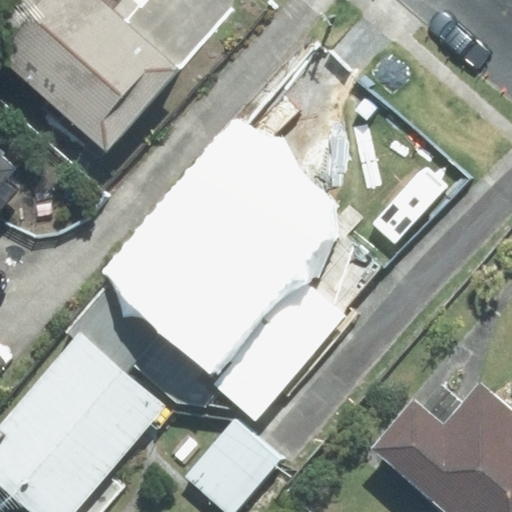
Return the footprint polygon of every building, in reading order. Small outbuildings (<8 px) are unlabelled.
[(193,73),(118,0),(20,0),(0,21),(0,33),(118,150),(193,73)] [(0,199),(33,159),(0,132),(0,199)] [(78,322),(86,330),(0,427),(0,471),(46,511),(85,511),(184,400),(203,417),(232,384),(269,416),(360,313),(290,251),(312,225),(256,176),(164,281),(136,256),(78,322)] [(430,395),(390,440),(470,511),(511,511),(511,389),(499,377),(459,421),(430,395)] [(235,511),(289,452),(244,412),(189,474),(232,511),(235,511)]
